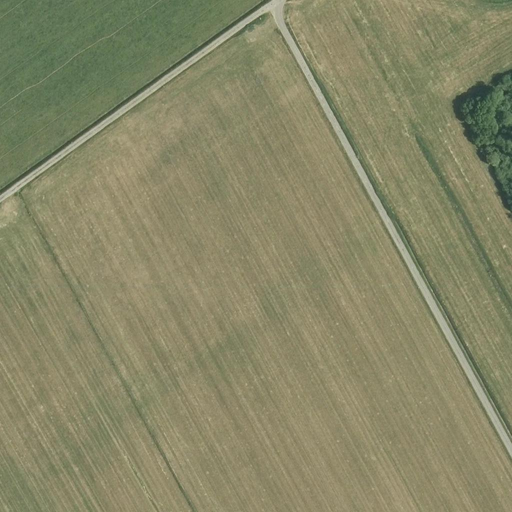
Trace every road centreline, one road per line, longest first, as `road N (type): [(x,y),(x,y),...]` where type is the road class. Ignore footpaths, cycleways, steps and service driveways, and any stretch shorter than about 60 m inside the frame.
road 1 (track): [(270,3),(511,450)]
road 2 (track): [(274,0),(0,198)]
